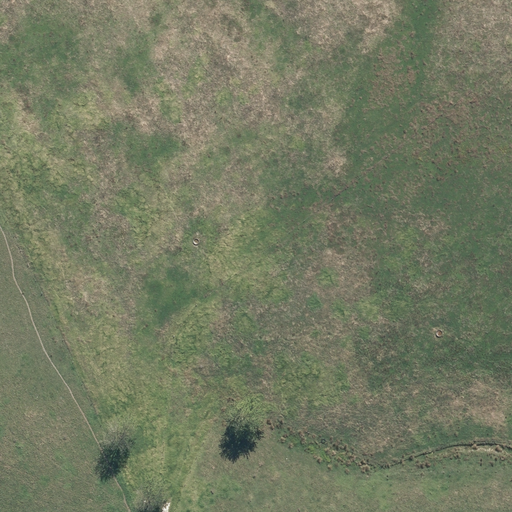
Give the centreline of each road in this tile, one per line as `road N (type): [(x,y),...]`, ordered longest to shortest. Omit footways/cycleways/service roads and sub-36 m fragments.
road 1 (track): [(39,296),(139,511)]
road 2 (track): [(224,384),(191,430),(166,511)]
